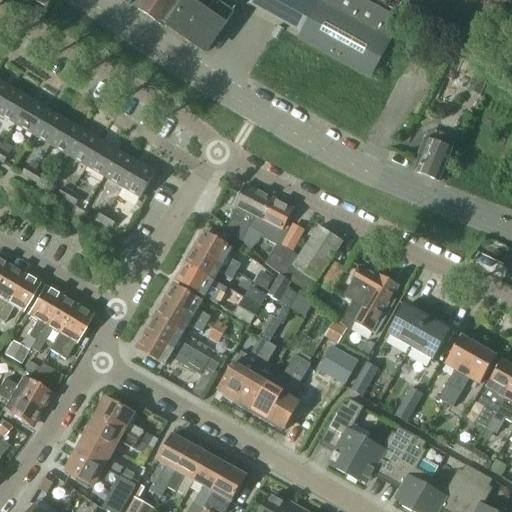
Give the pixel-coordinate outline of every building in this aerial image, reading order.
[(160,26),(161,24),(204,54),(232,14),(212,0),(145,0),(138,10),(160,26)] [(302,30),(297,39),(369,78),(401,20),(364,0),(328,0),(325,6),(317,2),(302,30)] [(43,10),(30,2),(25,11),(39,19),(43,10)] [(473,73),(466,90),(480,95),(487,78),(473,73)] [(0,108),(11,90),(0,84),(0,108)] [(0,108),(0,117),(13,126),(28,101),(11,90),(0,108)] [(13,126),(31,136),(46,111),(28,101),(13,126)] [(31,136),(50,147),(64,122),(46,111),(31,136)] [(50,147),(68,158),(82,133),(64,122),(50,147)] [(68,158),(86,168),(101,143),(82,133),(68,158)] [(439,134),(434,146),(423,141),(416,157),(422,160),(415,174),(436,184),(455,142),(439,134)] [(86,168),(103,178),(118,153),(101,143),(86,168)] [(8,156),(0,151),(0,162),(3,165),(8,156)] [(103,178),(120,188),(134,163),(118,153),(103,178)] [(154,175),(134,163),(120,188),(139,199),(154,175)] [(30,181),(35,172),(27,167),(22,176),(30,181)] [(44,177),(35,172),(30,181),(39,186),(44,177)] [(71,193),(80,178),(72,173),(65,187),(68,189),(67,191),(63,188),(58,197),(66,202),(71,193)] [(232,220),(227,230),(242,243),(249,229),(255,217),(260,220),(271,200),(255,192),(254,193),(242,187),(232,207),(237,209),(232,220)] [(80,198),(71,193),(66,202),(74,207),(80,198)] [(275,247),(265,266),(282,277),(297,257),(279,248),(286,234),(280,231),(290,211),(271,200),(260,220),(255,217),(249,229),(263,237),(262,240),(275,247)] [(103,224),(108,214),(100,210),(95,219),(103,224)] [(117,220),(108,214),(103,224),(112,229),(117,220)] [(298,258),(297,257),(282,277),(308,295),(315,283),(316,284),(344,243),(319,227),(298,258)] [(196,250),(235,273),(240,267),(227,259),(232,250),(205,234),(196,250)] [(196,250),(186,267),(213,283),(218,274),(231,282),(235,273),(196,250)] [(331,265),(319,286),(330,293),(342,272),(331,265)] [(0,311),(21,276),(6,267),(0,277),(0,311)] [(208,291),(213,283),(186,267),(177,282),(217,306),(221,299),(208,291)] [(353,324),(354,324),(378,282),(359,271),(344,297),(353,302),(340,325),(349,331),(353,324)] [(260,273),(254,283),(266,290),(272,280),(260,273)] [(38,286),(21,276),(0,311),(0,322),(3,325),(12,309),(21,314),(38,286)] [(278,276),(266,297),(276,303),(288,284),(278,276)] [(378,282),(354,324),(375,336),(394,303),(390,300),(396,289),(380,280),(378,282)] [(166,303),(205,326),(209,318),(197,311),(202,303),(175,287),(166,303)] [(259,309),(266,297),(250,287),(242,300),(259,309)] [(33,342),(59,297),(44,288),(26,318),(35,323),(26,337),(33,342)] [(74,306),(59,297),(33,342),(34,342),(26,355),(33,359),(37,353),(50,332),(58,336),(74,306)] [(249,325),(259,309),(242,300),(238,307),(228,301),(224,310),(249,325)] [(166,303),(157,319),(183,335),(189,326),(201,333),(205,326),(166,303)] [(74,306),(58,336),(49,351),(57,355),(66,340),(74,345),(82,332),(87,323),(91,316),(74,306)] [(409,349),(426,320),(405,307),(387,337),(409,349)] [(157,319),(147,336),(214,374),(219,365),(210,360),(209,361),(179,343),(183,335),(157,319)] [(449,333),(426,320),(409,349),(431,363),(449,333)] [(217,321),(212,330),(222,336),(227,327),(217,321)] [(334,322),(325,337),(337,345),(346,330),(334,322)] [(87,323),(82,332),(90,337),(95,327),(87,323)] [(222,336),(212,330),(207,338),(218,344),(222,336)] [(165,367),(170,359),(201,377),(192,392),(201,397),(214,374),(147,336),(138,352),(165,367)] [(445,404),(477,349),(460,339),(444,367),(454,372),(438,400),(445,404)] [(234,403),(268,345),(260,340),(250,358),(241,353),(218,393),(234,403)] [(10,342),(2,356),(18,365),(27,351),(10,342)] [(268,345),(234,403),(251,412),(267,385),(258,380),(276,350),(268,345)] [(332,347),(318,372),(345,387),(359,363),(332,347)] [(477,349),(445,404),(453,408),(469,381),(479,387),(494,359),(477,349)] [(267,385),(251,412),(266,421),(301,362),(294,357),(275,390),(267,385)] [(27,362),(21,372),(31,378),(37,368),(27,362)] [(310,367),(301,362),(266,422),(284,432),(300,405),(290,399),(310,367)] [(484,431),(511,383),(511,369),(502,364),(477,407),(484,411),(475,426),(484,431)] [(63,378),(42,365),(34,378),(55,391),(63,378)] [(365,365),(350,391),(361,397),(376,371),(365,365)] [(0,387),(0,389),(42,414),(52,396),(23,380),(17,389),(4,381),(0,387)] [(511,383),(484,431),(495,437),(504,422),(511,426),(511,424),(511,383)] [(42,414),(0,389),(0,398),(8,403),(2,413),(32,430),(42,414)] [(410,389),(394,416),(406,423),(421,396),(410,389)] [(101,410),(96,420),(147,448),(152,439),(127,425),(133,416),(131,415),(132,413),(120,406),(119,408),(106,401),(105,402),(102,400),(98,409),(101,410)] [(346,476),(365,441),(353,434),(363,417),(359,415),(363,408),(349,401),(346,407),(341,405),(321,442),(336,451),(329,463),(336,467),(335,469),(346,476)] [(89,426),(83,436),(113,452),(118,443),(134,452),(142,456),(147,448),(96,420),(91,428),(89,426)] [(373,471),(388,479),(412,436),(402,431),(399,437),(395,435),(385,453),(365,441),(346,476),(357,482),(359,480),(366,484),(373,471)] [(81,447),(76,456),(119,480),(125,469),(124,468),(123,470),(108,462),(113,452),(83,436),(78,446),(81,447)] [(401,507),(410,511),(412,511),(432,478),(419,471),(429,454),(426,452),(429,445),(412,436),(388,479),(403,488),(396,500),(403,504),(401,507)] [(167,488),(168,489),(191,449),(172,439),(158,465),(165,469),(154,487),(164,492),(167,488)] [(0,458),(5,453),(9,448),(3,442),(0,444),(0,458)] [(468,459),(473,451),(457,442),(453,450),(468,459)] [(183,479),(194,485),(209,459),(191,449),(168,489),(175,493),(183,479)] [(488,459),(473,451),(468,459),(485,469),(487,465),(485,464),(488,459)] [(68,464),(64,472),(67,474),(66,474),(66,475),(93,490),(98,480),(114,488),(119,480),(76,456),(71,465),(68,464)] [(203,490),(195,504),(194,503),(190,511),(202,511),(227,470),(209,459),(194,485),(203,490)] [(437,511),(439,508),(446,511),(456,511),(478,473),(469,468),(465,474),(461,472),(452,490),(432,478),(412,511),(437,511)] [(125,469),(119,480),(135,488),(138,482),(132,479),(135,474),(125,469)] [(245,480),(227,470),(202,511),(215,511),(222,501),(231,506),(245,480)] [(56,477),(48,472),(37,490),(46,495),(56,477)] [(492,511),(486,508),(496,491),(492,489),(495,482),(478,473),(456,511),(492,511)] [(119,480),(114,488),(103,510),(106,511),(122,511),(135,488),(119,480)] [(260,511),(292,511),(295,508),(273,496),(272,498),(269,497),(260,511)] [(134,499),(126,511),(152,511),(154,509),(134,499)] [(52,511),(40,502),(31,511),(52,511)]
